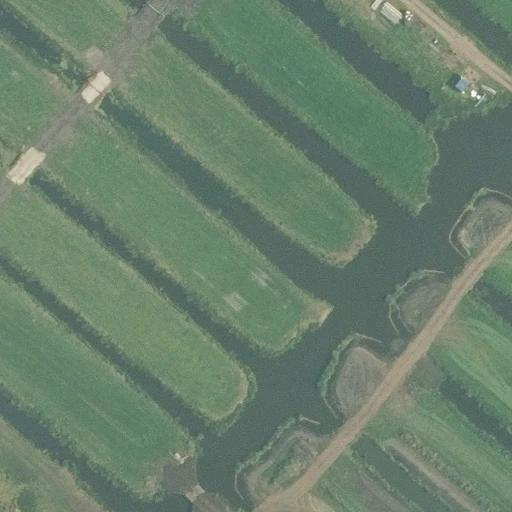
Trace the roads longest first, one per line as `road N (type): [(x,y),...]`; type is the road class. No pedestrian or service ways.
road 1 (track): [(176,477),(130,465),(0,372)]
road 2 (track): [(370,416),(275,511)]
road 3 (track): [(410,0),(511,85)]
